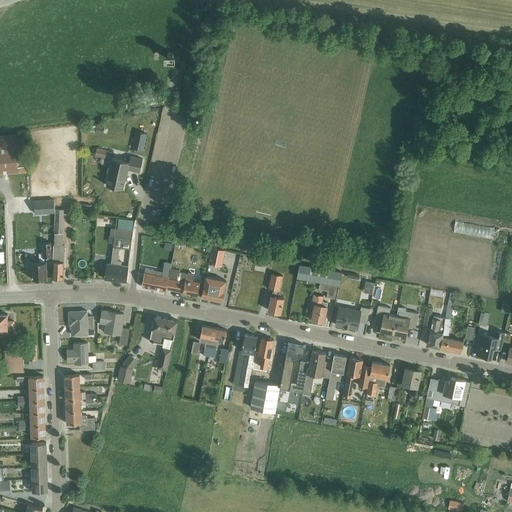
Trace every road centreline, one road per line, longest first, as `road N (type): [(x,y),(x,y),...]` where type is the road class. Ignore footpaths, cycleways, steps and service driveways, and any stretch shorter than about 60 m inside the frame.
road 1 (tertiary): [(131,296),(511,374)]
road 2 (residential): [(48,294),(53,511)]
road 3 (residential): [(131,296),(136,232),(164,113)]
